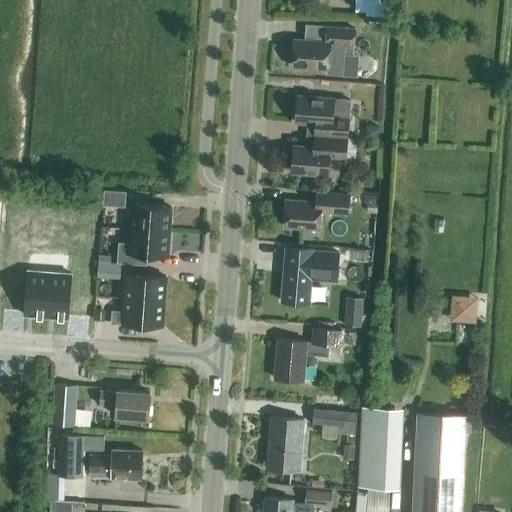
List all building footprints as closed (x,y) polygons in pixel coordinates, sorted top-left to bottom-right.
[(96,1),(94,27),(138,30),(140,4),(126,3),(126,0),(90,0),(90,1),(96,1)] [(305,25),(304,41),(294,40),(292,66),(328,69),(327,72),(338,72),(338,69),(340,69),(341,54),(353,55),(355,29),(305,25)] [(138,30),(94,27),(92,53),(86,52),(86,64),(104,66),(122,67),(122,55),(136,56),(138,30)] [(97,89),(96,115),(139,118),(141,93),(127,92),(128,80),(110,78),(92,77),(91,89),(97,89)] [(306,135),(347,139),(348,118),(332,117),(333,99),(297,96),(295,122),(307,123),(306,135)] [(139,118),(96,115),(94,141),(88,141),(87,153),(105,154),(123,155),(124,143),(138,144),(139,118)] [(366,125),(365,138),(377,139),(378,126),(366,125)] [(306,135),(306,147),(293,146),(291,172),(327,175),(329,158),(345,159),(355,159),(356,139),(347,139),(306,135)] [(124,207),(126,191),(104,189),(103,205),(124,207)] [(317,192),(316,203),(285,201),(283,227),(319,229),(321,211),(349,214),(350,195),(317,192)] [(131,205),(129,229),(169,232),(171,207),(131,205)] [(169,232),(129,229),(127,254),(167,256),(169,232)] [(324,244),(323,254),(321,254),(319,278),(339,280),(339,277),(346,277),(348,258),(341,258),(341,255),(342,255),(343,245),(324,244)] [(349,248),(348,258),(368,259),(369,249),(349,248)] [(99,255),(98,263),(110,263),(110,255),(99,255)] [(284,263),(281,301),(309,304),(312,265),(284,263)] [(28,270),(24,315),(46,317),(49,272),(28,270)] [(71,274),(49,272),(46,317),(68,319),(71,274)] [(127,277),(125,302),(165,305),(167,280),(127,277)] [(451,319),(478,319),(478,293),(451,292),(451,319)] [(125,302),(123,326),(163,329),(165,305),(125,302)] [(105,321),(106,311),(95,310),(94,320),(105,321)] [(347,317),(346,325),(361,326),(361,318),(362,314),(352,313),(347,317)] [(313,343),(306,343),(306,341),(278,339),(274,379),(303,381),(305,355),(329,357),(330,345),(342,346),(343,332),(314,329),(313,343)] [(76,390),(77,387),(55,385),(52,424),(74,425),(77,390),(76,390)] [(118,392),(101,391),(100,404),(117,406),(116,417),(148,419),(150,393),(118,390),(118,392)] [(357,413),(314,410),(313,423),(338,425),(337,433),(355,435),(357,413)] [(417,413),(411,511),(461,511),(467,415),(417,413)] [(303,420),(271,417),(267,469),(299,471),(303,420)] [(103,451),(104,436),(59,434),(58,476),(83,477),(84,450),(103,451)] [(343,444),(342,459),(354,460),(355,445),(343,444)] [(111,470),(111,478),(141,479),(142,451),(112,450),(111,456),(91,455),(90,470),(111,470)] [(338,494),(332,493),(306,491),(305,504),(293,503),(293,500),(265,497),(263,511),(314,511),(315,505),(336,507),(338,494)] [(357,495),(355,511),(365,511),(366,496),(357,495)] [(71,511),(72,499),(52,499),(51,511),(71,511)]
